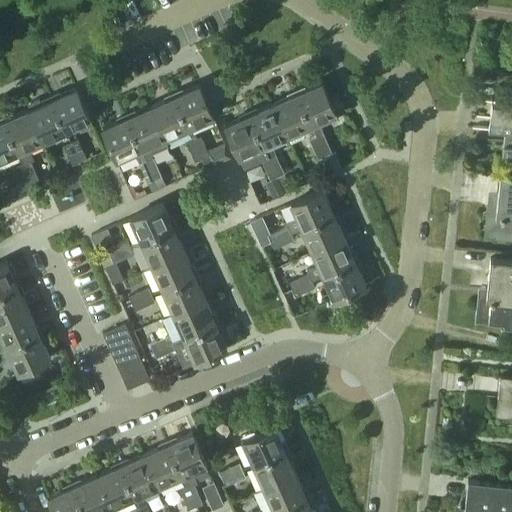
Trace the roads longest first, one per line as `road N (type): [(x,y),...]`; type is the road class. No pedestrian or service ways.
road 1 (residential): [(365,364),(404,304),(430,120),(409,85),(290,0)]
road 2 (residential): [(365,364),(297,349),(125,413)]
road 3 (residential): [(125,413),(48,254)]
road 4 (residential): [(383,511),(392,417),(365,364)]
